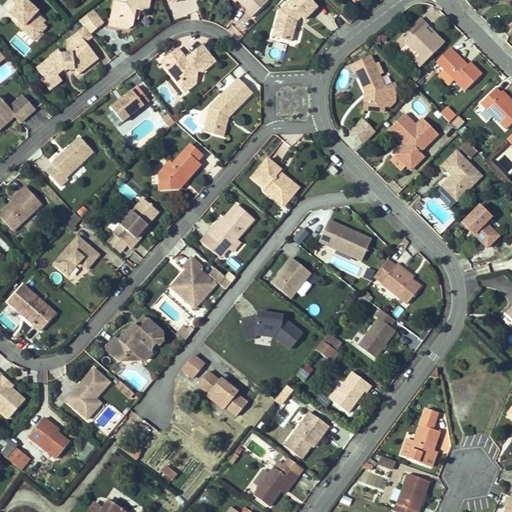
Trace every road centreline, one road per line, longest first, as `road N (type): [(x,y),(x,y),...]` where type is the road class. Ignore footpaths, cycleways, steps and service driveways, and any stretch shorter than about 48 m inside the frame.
road 1 (residential): [(323,123),(450,262),(459,299),(450,334),(317,511)]
road 2 (residential): [(275,127),(87,355),(62,375),(32,375),(0,347)]
road 3 (residential): [(0,187),(122,86),(172,27),(217,27),(272,82)]
road 4 (unknown): [(384,194),(319,212),(152,413)]
